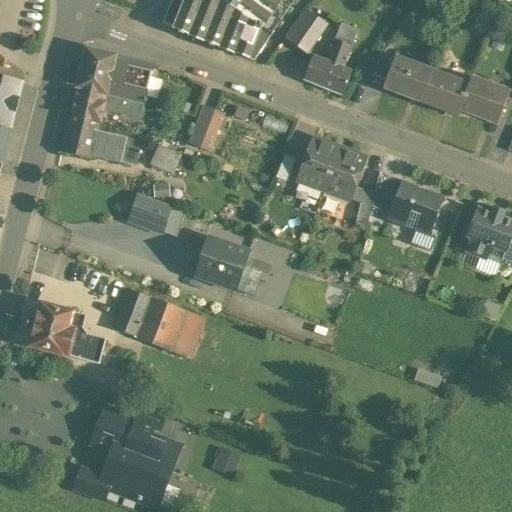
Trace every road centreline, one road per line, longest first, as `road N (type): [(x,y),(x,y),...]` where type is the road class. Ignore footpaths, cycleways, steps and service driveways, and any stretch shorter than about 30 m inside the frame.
road 1 (residential): [(71,20),(511,182)]
road 2 (residential): [(0,290),(71,20)]
